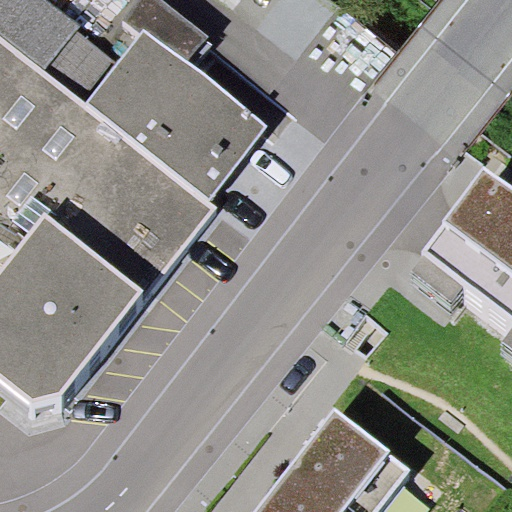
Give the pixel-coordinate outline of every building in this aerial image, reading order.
[(45,0),(0,0),(0,34),(87,103),(117,63),(77,30),(79,26),(45,0)] [(0,34),(0,378),(31,402),(62,395),(143,291),(147,298),(218,207),(210,200),(268,127),(188,60),(208,37),(161,0),(138,0),(124,18),(141,32),(117,63),(87,103),(0,34)] [(511,187),(484,166),(442,219),(445,221),(420,253),(425,254),(463,286),(511,321),(511,187)] [(463,286),(425,254),(413,269),(452,300),(463,286)] [(511,328),(503,339),(511,346),(511,328)] [(391,450),(335,407),(292,462),(355,511),(378,511),(412,469),(389,452),(391,450)] [(253,511),(355,511),(292,462),(253,511)]
